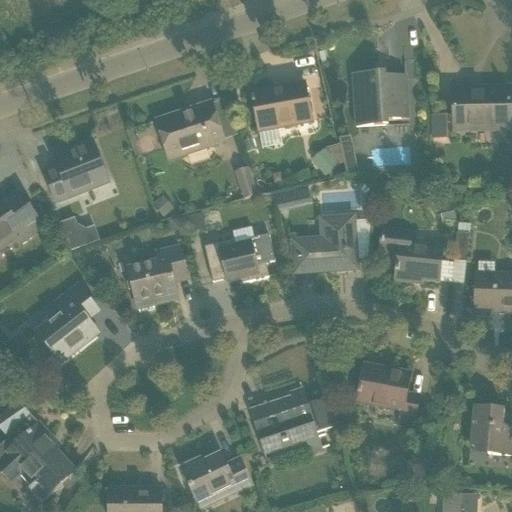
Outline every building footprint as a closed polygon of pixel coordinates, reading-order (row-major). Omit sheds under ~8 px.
[(381,73),(353,75),(356,128),(389,126),(388,121),(408,120),(406,77),(381,78),(381,73)] [(272,90),(252,94),(260,133),(313,123),(305,84),(304,84),(304,87),(273,93),(272,90)] [(454,127),(492,127),(511,127),(511,93),(484,93),(484,97),(473,97),(473,88),(454,88),(454,127)] [(225,100),(214,103),(221,126),(231,123),(225,100)] [(225,142),(212,103),(157,121),(171,161),(225,142)] [(447,116),(433,116),(433,140),(448,140),(447,116)] [(106,179),(92,142),(55,157),(59,168),(45,173),(57,204),(81,195),(79,190),(106,179)] [(326,177),(328,175),(339,165),(325,149),(311,161),(326,177)] [(357,174),(355,163),(343,166),(345,176),(346,177),(357,174)] [(251,169),(236,173),(244,200),(259,196),(251,169)] [(430,184),(431,169),(416,169),(416,183),(430,184)] [(291,210),(287,193),(272,196),(276,213),(291,210)] [(38,226),(17,195),(3,204),(0,200),(0,243),(13,235),(17,241),(38,226)] [(163,219),(174,209),(164,197),(153,206),(163,219)] [(442,223),(455,220),(452,206),(438,209),(442,223)] [(206,230),(202,214),(187,218),(190,233),(206,230)] [(294,243),(296,274),(357,270),(354,218),(323,220),(324,241),(294,243)] [(85,247),(77,225),(75,219),(57,225),(72,252),(85,247)] [(413,280),(440,283),(445,240),(431,238),(430,248),(412,246),(414,232),(383,229),(380,255),(398,258),(395,282),(413,284),(413,280)] [(454,264),(467,266),(470,234),(458,233),(454,264)] [(276,262),(270,236),(252,239),(253,245),(236,249),(234,241),(205,248),(213,283),(241,277),(243,285),(270,278),(266,265),(276,262)] [(173,277),(186,274),(180,248),(157,253),(160,263),(154,265),(149,262),(143,263),(140,268),(129,270),(139,314),(154,310),(153,306),(178,300),(173,277)] [(511,314),(511,266),(511,267),(510,276),(477,275),(476,309),(503,310),(503,314),(511,314)] [(100,312),(79,286),(54,306),(62,315),(38,334),(31,324),(30,325),(38,336),(28,344),(44,365),(55,357),(61,364),(99,334),(84,315),(94,307),(99,313),(100,312)] [(414,428),(420,397),(408,395),(411,375),(392,371),(392,373),(364,368),(358,403),(401,412),(398,425),(414,428)] [(285,401),(250,412),(264,455),(306,441),(310,453),(322,449),(317,433),(333,428),(324,401),(309,406),(303,390),(291,395),(293,403),(287,405),(285,401)] [(50,437),(39,425),(20,404),(0,415),(0,430),(10,440),(0,449),(0,471),(9,481),(22,469),(36,484),(30,491),(32,493),(43,504),(76,473),(46,441),(50,437)] [(502,456),(511,456),(511,428),(504,428),(505,412),(474,409),(471,446),(489,448),(488,455),(501,456),(502,456)] [(226,466),(221,454),(196,467),(194,463),(181,469),(197,504),(199,504),(235,487),(238,494),(253,487),(240,459),(226,466)] [(430,461),(411,456),(408,470),(427,475),(430,461)] [(162,511),(162,490),(144,490),(144,492),(137,492),(137,488),(127,488),(127,491),(110,491),(110,511),(162,511)]
